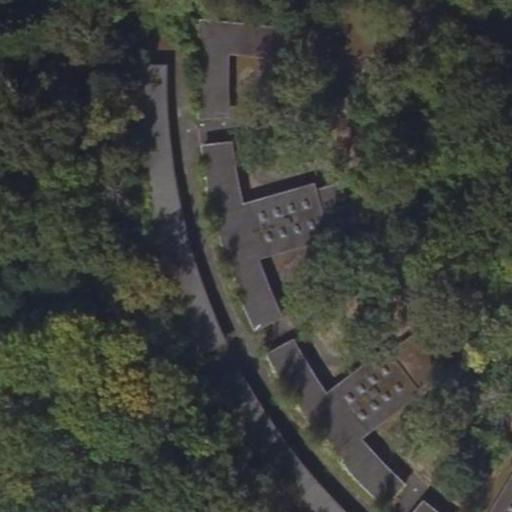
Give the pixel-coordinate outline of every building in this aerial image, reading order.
[(351,511),(333,496),(296,453),(268,412),(240,365),(218,318),(197,260),(183,204),(175,157),(171,86),(172,36),(176,0),(157,0),(155,29),(153,68),(154,114),(155,139),(164,201),(175,249),(198,314),(215,355),(244,409),(277,458),(306,494),(324,511),(351,511)] [(353,3),(352,9),(350,37),(348,54),(376,56),(376,34),(380,7),(353,3)] [(224,51),(305,57),(306,33),(204,25),(202,120),(225,119),(224,51)] [(348,54),(350,37),(306,33),(305,57),(348,61),(348,54)] [(242,294),(257,329),(277,320),(266,293),(253,259),(244,228),(238,207),(231,172),(227,144),(206,145),(213,197),(225,245),(242,294)] [(294,171),(297,184),(325,177),(322,164),(294,171)] [(364,176),(317,189),(329,234),(377,221),(364,176)] [(254,207),(266,251),(329,234),(317,189),(254,207)] [(389,356),(416,391),(457,359),(430,324),(389,356)] [(328,403),(325,398),(314,386),(289,344),(270,353),(306,413),(328,438),(387,506),(402,489),(373,457),(356,437),(328,403)] [(369,427),(416,391),(389,356),(342,392),(369,427)] [(356,437),(369,427),(342,392),(328,403),(356,437)] [(511,511),(511,492),(499,511),(511,511)]
